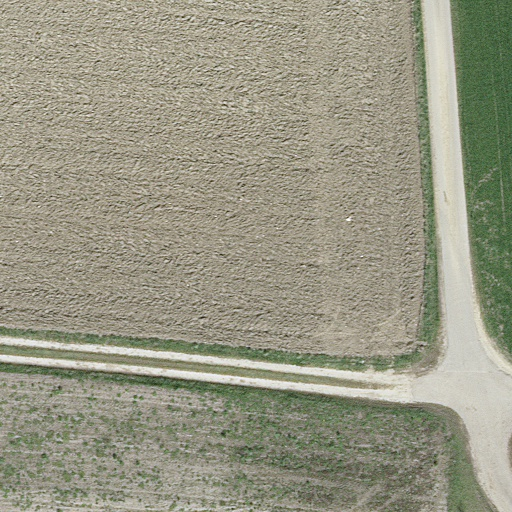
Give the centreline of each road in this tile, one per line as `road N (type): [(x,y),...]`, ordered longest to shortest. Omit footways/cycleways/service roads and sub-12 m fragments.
road 1 (track): [(477,397),(0,358)]
road 2 (track): [(430,0),(450,293),(477,397)]
road 3 (track): [(477,397),(490,493),(511,509)]
